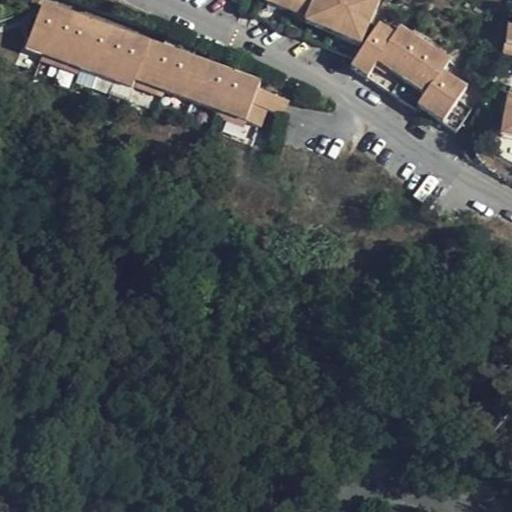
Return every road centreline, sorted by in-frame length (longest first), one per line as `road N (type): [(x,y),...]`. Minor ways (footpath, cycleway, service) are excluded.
road 1 (residential): [(511,210),(309,72),(152,0)]
road 2 (unclassified): [(460,511),(382,490),(343,497),(329,511)]
